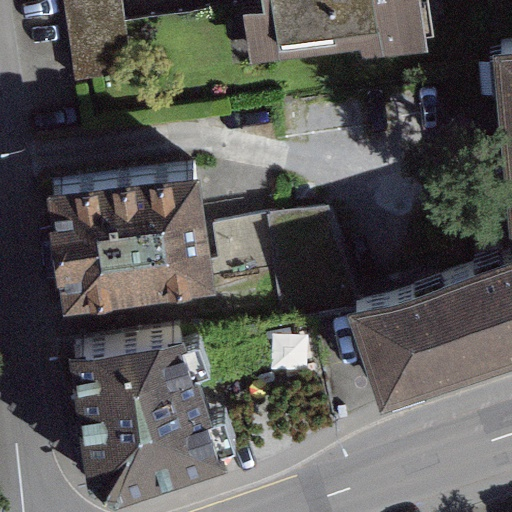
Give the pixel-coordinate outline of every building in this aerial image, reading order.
[(118,0),(32,0),(48,91),(234,60),(233,51),(224,1),(121,18),(118,0)] [(225,0),(233,51),(385,28),(380,0),(225,0)] [(222,264),(200,155),(48,187),(70,295),(222,264)] [(373,271),(341,191),(231,208),(236,257),(281,256),(291,297),(373,271)] [(511,324),(511,249),(352,290),(370,361),(511,324)] [(177,329),(73,349),(96,466),(121,486),(220,466),(212,424),(195,427),(190,398),(225,391),(219,361),(185,368),(177,329)]
